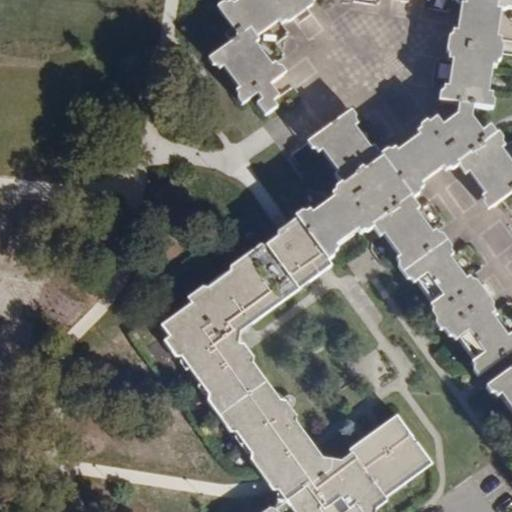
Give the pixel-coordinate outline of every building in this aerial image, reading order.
[(240,0),(235,4),(231,0),(229,0),(220,8),(233,26),(240,35),(231,41),(213,54),(247,100),(258,91),(270,82),(285,72),(276,59),(272,62),(255,41),(260,38),(256,33),(279,16),(283,21),(296,12),(286,0),(302,0),(305,4),(311,0),(240,0)] [(305,4),(302,0),(286,0),(296,12),(305,4)] [(498,6),(498,4),(472,0),(462,0),(456,42),(491,47),(498,6)] [(511,0),(498,0),(498,4),(498,6),(510,8),(511,2),(511,0)] [(240,35),(233,26),(225,32),(231,41),(240,35)] [(456,42),(451,41),(449,57),(454,58),(450,85),(445,84),(442,99),(446,100),(456,113),(440,118),(436,114),(426,121),(430,126),(453,158),(456,162),(459,160),(492,136),(496,133),(490,126),(485,128),(470,117),(485,108),(491,110),(494,93),(488,91),(492,65),(498,66),(501,49),(491,47),(456,42)] [(278,92),(270,82),(258,91),(266,102),(278,92)] [(373,224),(388,213),(396,222),(385,230),(401,252),(397,256),(415,280),(418,277),(436,300),(431,303),(440,315),(478,287),(469,274),(465,278),(448,257),(453,254),(434,229),(429,232),(413,210),(418,206),(408,193),(410,191),(386,159),(374,143),(371,145),(355,123),(358,121),(350,110),(311,138),(319,150),(324,147),(340,168),(336,172),(344,184),(332,193),(335,197),(313,214),(310,210),(296,220),(300,225),(325,258),(339,248),(336,244),(358,227),(362,232),(373,224)] [(453,158),(430,126),(386,159),(410,191),(453,158)] [(511,162),(492,136),(459,160),(492,207),(511,192),(511,162)] [(396,222),(388,213),(373,224),(381,233),(385,230),(396,222)] [(305,274),(310,281),(317,276),(331,266),(325,258),(300,225),(286,236),(281,240),(305,274)] [(305,274),(281,240),(268,250),(265,247),(259,246),(230,267),(229,273),(231,276),(210,291),(206,287),(202,287),(187,299),(191,305),(162,326),(177,347),(170,352),(184,370),(193,369),(198,377),(196,378),(210,396),(212,395),(219,404),(215,413),(238,444),(248,445),(252,452),(247,456),(262,475),(303,445),(274,405),(281,399),(253,361),(246,366),(230,343),(231,328),(238,324),(305,274)] [(310,281),(305,274),(238,324),(242,330),(310,281)] [(486,297),(478,287),(440,315),(448,326),(486,297)] [(495,311),(486,297),(448,326),(457,339),(461,336),(477,356),(472,359),(482,372),(511,350),(511,332),(506,335),(491,314),(495,311)] [(231,328),(230,343),(240,342),(242,330),(238,324),(231,328)] [(240,342),(230,343),(246,366),(253,361),(240,342)] [(511,367),(490,384),(498,395),(502,393),(511,406),(511,367)] [(303,445),(310,440),(281,399),(274,405),(303,445)] [(433,464),(397,415),(384,424),(388,430),(368,446),(363,439),(349,448),(352,453),(342,461),(333,459),(328,479),(315,462),(278,490),(282,495),(280,498),(283,503),(272,511),(271,509),(265,507),(258,511),(376,511),(377,509),(388,502),(385,498),(433,464)] [(388,430),(384,424),(363,439),(368,446),(388,430)] [(318,451),(310,440),(303,445),(262,475),(269,485),(274,492),(278,490),(315,462),(322,457),(318,451)] [(333,459),(322,457),(315,462),(328,479),(333,459)]
